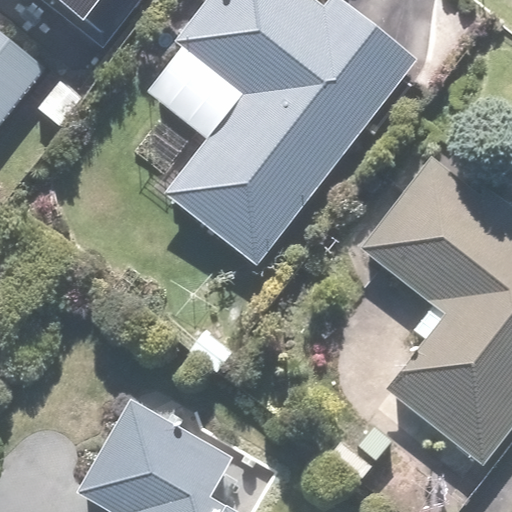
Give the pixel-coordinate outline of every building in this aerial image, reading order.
[(0,0),(0,24),(2,27),(4,29),(6,32),(8,34),(11,36),(13,38),(16,39),(19,40),(22,41),(25,42),(29,42),(32,42),(35,42),(38,42),(41,41),(44,40),(47,39),(50,38),(53,36),(56,34),(58,32),(60,30),(67,35),(93,0),(0,0)] [(250,266),(410,67),(326,0),(323,0),(313,13),(297,0),(202,0),(165,46),(237,103),(162,196),(250,266)] [(0,128),(42,74),(0,40),(0,128)] [(511,424),(511,212),(479,186),(467,201),(422,166),(352,255),(429,316),(368,393),(472,475),(511,424)] [(217,511),(204,505),(230,458),(128,403),(73,503),(88,511),(217,511)]
